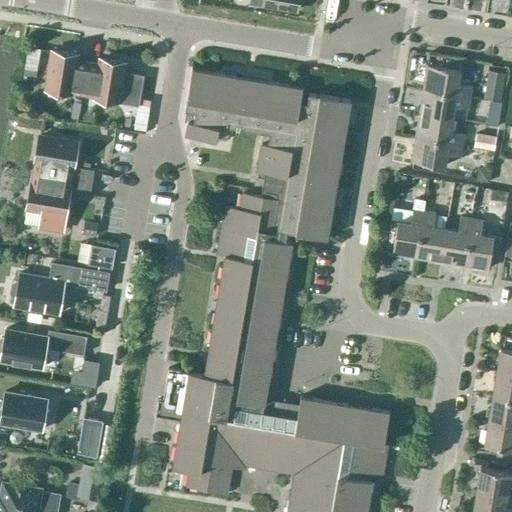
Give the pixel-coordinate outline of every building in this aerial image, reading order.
[(250,0),(250,2),(258,3),(296,10),(298,0),(250,0)] [(82,94),(88,62),(76,60),(77,54),(53,50),(47,89),(70,93),(70,92),(82,94)] [(123,72),(124,62),(101,58),(100,64),(88,62),(82,94),(94,96),(94,97),(138,104),(143,76),(123,72)] [(445,68),(459,70),(460,61),(446,59),(445,68)] [(468,96),(470,85),(457,83),(459,70),(445,68),(425,65),(421,89),(468,96)] [(292,200),(287,230),(326,237),(350,99),(302,91),(303,86),(192,67),(185,108),(190,109),(186,132),(217,138),(219,123),(264,130),(257,168),(270,170),(267,191),(277,193),(277,198),(292,200)] [(500,101),(503,80),(505,72),(488,70),(484,98),(500,101)] [(466,107),(468,96),(421,89),(418,112),(451,118),(453,105),(466,107)] [(502,102),(491,100),(487,124),(498,125),(502,102)] [(449,131),(451,118),(418,112),(414,136),(460,143),(462,133),(449,131)] [(494,150),(496,136),(476,133),(474,147),(494,150)] [(35,159),(33,171),(72,178),(74,164),(78,142),(39,136),(35,159)] [(458,155),(460,143),(414,136),(410,160),(443,165),(445,152),(458,155)] [(477,165),(498,168),(500,157),(479,153),(477,165)] [(479,179),(490,180),(491,170),(486,169),(480,174),(479,179)] [(27,207),(24,224),(41,227),(63,230),(69,192),(72,178),(33,171),(31,183),(27,207)] [(427,188),(429,178),(429,177),(405,173),(404,184),(427,188)] [(511,175),(497,173),(491,200),(511,204),(511,198),(511,175)] [(292,200),(277,198),(243,192),(240,207),(225,205),(217,253),(225,254),(204,373),(168,367),(163,399),(158,398),(155,415),(180,419),(172,466),(189,469),(186,485),(226,492),(231,465),(245,468),(246,459),(294,467),(348,475),(349,468),(382,474),(387,443),(383,443),(389,410),(301,395),(298,408),(264,402),(292,241),(285,240),(287,230),(292,200)] [(464,192),(463,199),(473,201),(474,194),(464,192)] [(423,210),(422,210),(411,208),(409,222),(396,220),(391,253),(415,257),(423,210)] [(444,228),(443,228),(431,226),(433,212),(423,210),(415,257),(439,261),(444,228)] [(470,218),(469,218),(457,216),(455,230),(444,228),(439,261),(463,265),(470,218)] [(487,268),(492,236),(478,233),(480,220),(470,218),(463,265),(487,268)] [(87,221),(85,233),(97,235),(99,223),(87,221)] [(92,245),(88,263),(111,267),(114,249),(92,245)] [(21,271),(20,280),(18,279),(14,282),(13,292),(15,295),(17,295),(16,304),(60,312),(66,282),(107,289),(110,271),(54,262),(52,276),(21,271)] [(111,292),(83,285),(77,307),(105,314),(111,292)] [(0,338),(0,350),(2,351),(0,360),(42,367),(46,348),(48,336),(6,328),(4,338),(1,337),(0,338)] [(48,336),(46,348),(83,354),(86,336),(49,329),(48,336)] [(511,349),(500,347),(495,371),(511,374),(511,349)] [(511,398),(511,374),(495,371),(491,395),(511,398)] [(48,397),(6,390),(4,400),(2,399),(0,400),(0,411),(2,411),(0,421),(42,429),(48,397)] [(511,398),(491,395),(487,419),(511,423),(511,398)] [(102,421),(83,418),(77,452),(96,455),(102,421)] [(511,448),(511,423),(487,419),(483,443),(511,448)] [(78,495),(97,498),(103,466),(85,463),(80,485),(69,483),(67,497),(78,499),(78,495)] [(479,466),(475,491),(506,496),(511,497),(511,488),(507,488),(510,472),(479,466)] [(365,511),(371,479),(348,475),(294,467),(286,511),(365,511)] [(0,495),(0,511),(37,511),(38,511),(56,511),(60,493),(41,490),(41,487),(29,485),(30,479),(12,476),(11,482),(3,481),(0,495)] [(475,491),(471,511),(503,511),(504,505),(511,506),(511,497),(506,496),(475,491)]
